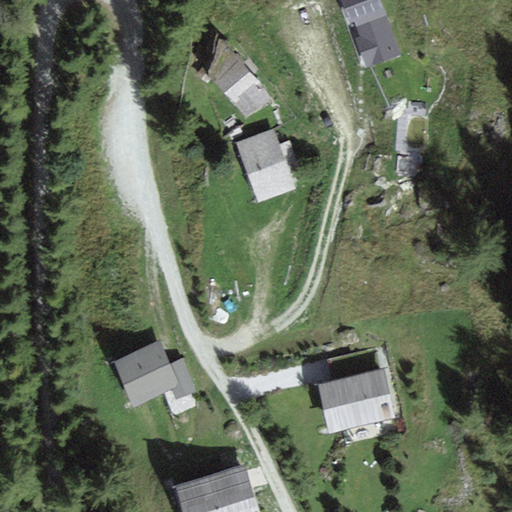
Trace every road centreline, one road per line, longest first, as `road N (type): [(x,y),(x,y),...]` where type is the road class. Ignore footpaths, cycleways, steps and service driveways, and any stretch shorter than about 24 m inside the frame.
road 1 (residential): [(123,0),(133,28),(133,156),(171,275),(196,341),(290,511)]
road 2 (residential): [(57,511),(42,220),(46,27),(60,0)]
